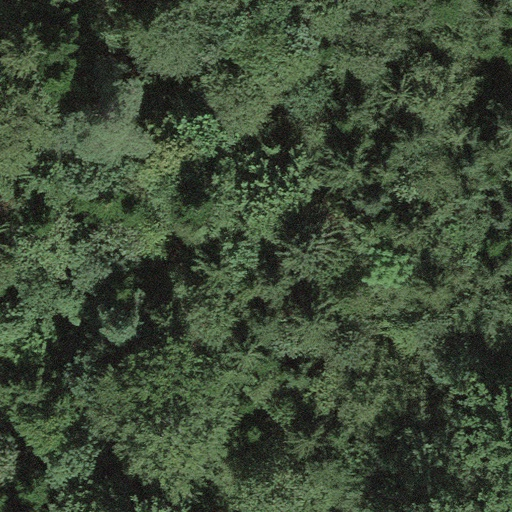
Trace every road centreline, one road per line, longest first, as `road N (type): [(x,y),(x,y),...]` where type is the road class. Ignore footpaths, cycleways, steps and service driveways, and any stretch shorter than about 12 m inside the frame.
road 1 (track): [(121,0),(366,271),(511,474)]
road 2 (track): [(249,511),(174,60)]
